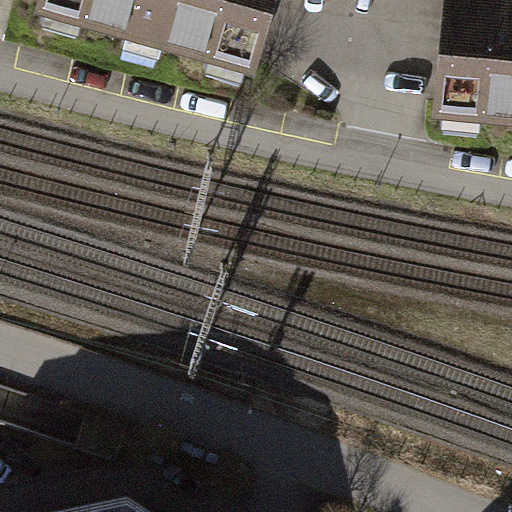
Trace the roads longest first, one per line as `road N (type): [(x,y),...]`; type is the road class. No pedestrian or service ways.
road 1 (residential): [(511,189),(212,132),(0,75)]
road 2 (residential): [(0,350),(454,511)]
